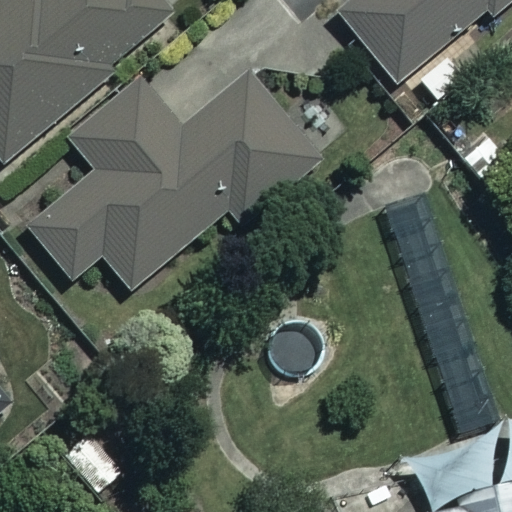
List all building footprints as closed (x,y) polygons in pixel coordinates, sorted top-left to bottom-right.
[(170,9),(161,0),(0,0),(0,159),(0,160),(170,9)] [(350,0),(336,12),(394,83),(495,0),(350,0)] [(315,160),(250,73),(175,130),(137,79),(65,134),(91,168),(21,221),(65,280),(100,254),(124,287),(230,208),(238,217),(315,160)] [(0,415),(17,402),(0,381),(0,415)] [(511,511),(511,422),(489,423),(413,463),(424,511),(511,511)]
